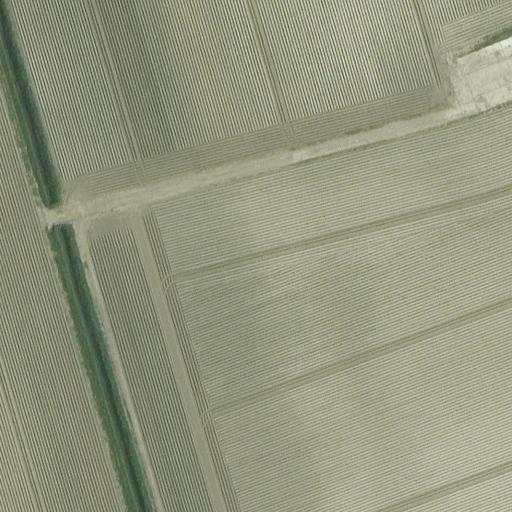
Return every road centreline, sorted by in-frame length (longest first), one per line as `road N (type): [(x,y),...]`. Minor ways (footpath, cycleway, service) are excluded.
road 1 (track): [(45,226),(511,93)]
road 2 (track): [(0,70),(128,511)]
